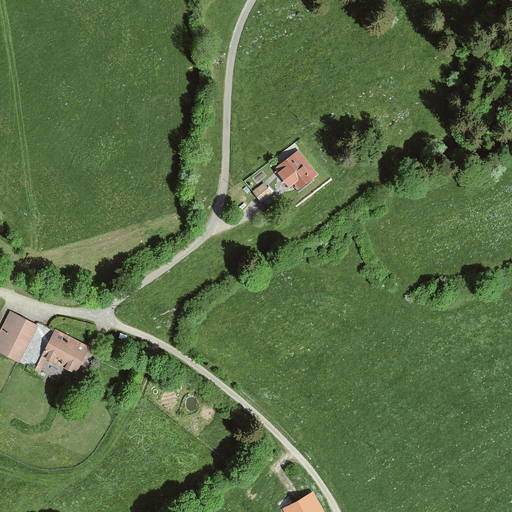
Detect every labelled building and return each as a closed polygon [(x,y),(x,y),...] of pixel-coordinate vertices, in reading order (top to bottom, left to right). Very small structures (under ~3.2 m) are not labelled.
[(302,149),(281,168),(302,191),(323,172),(302,149)] [(266,181),(256,190),(266,201),(276,193),(266,181)] [(39,324),(11,310),(0,332),(0,350),(20,360),(39,324)] [(93,346),(58,329),(44,357),(80,374),(93,346)] [(328,511),(316,490),(285,507),(287,511),(328,511)]
